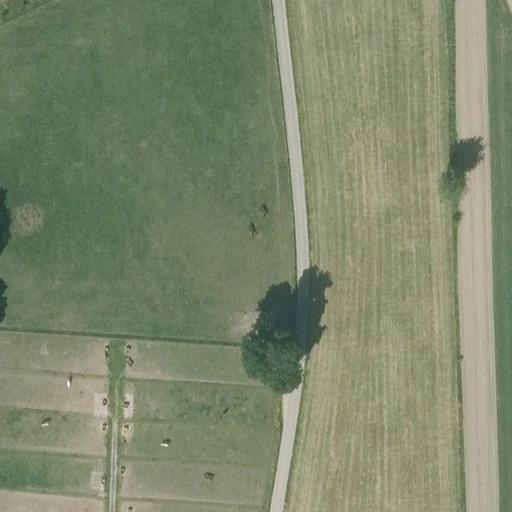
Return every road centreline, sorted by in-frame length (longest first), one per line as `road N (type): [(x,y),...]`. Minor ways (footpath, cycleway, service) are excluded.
road 1 (unclassified): [(274,511),(301,317),(276,0)]
road 2 (track): [(111,511),(116,343)]
